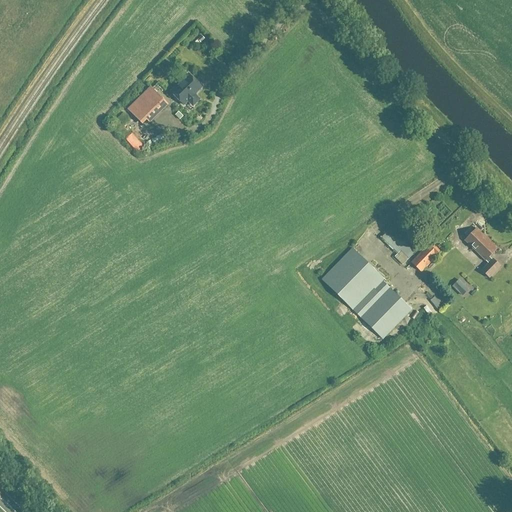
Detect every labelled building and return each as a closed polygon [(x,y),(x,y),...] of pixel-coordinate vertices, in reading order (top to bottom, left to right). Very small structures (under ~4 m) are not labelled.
[(194,94),(202,87),(189,74),(171,92),(184,105),(188,100),(193,106),(199,99),(194,94)] [(127,110),(139,121),(144,117),(150,123),(169,105),(151,87),(132,105),(127,110)] [(208,117),(212,114),(206,106),(202,109),(208,117)] [(133,131),(127,136),(137,148),(143,143),(133,131)] [(490,279),(501,267),(494,260),(493,260),(490,257),(498,249),(477,229),(466,241),(489,264),(482,271),(490,279)] [(423,273),(444,251),(432,240),(425,248),(426,248),(412,263),(423,273)] [(354,311),(384,340),(413,310),(384,282),(383,282),(385,280),(353,248),(322,280),(354,311)] [(471,291),(463,279),(455,284),(464,296),(471,291)]
